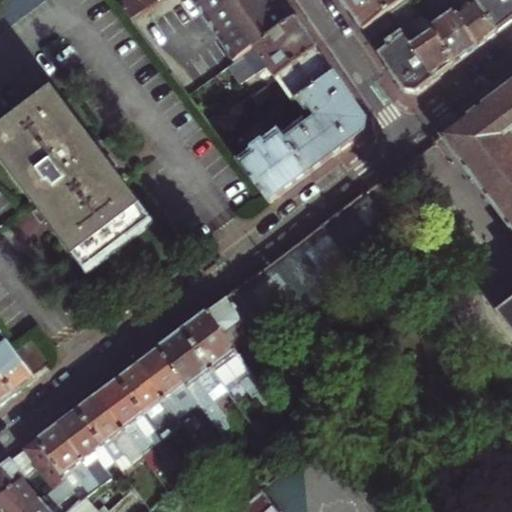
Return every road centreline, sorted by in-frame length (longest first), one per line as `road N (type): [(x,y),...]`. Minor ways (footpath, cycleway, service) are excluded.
road 1 (residential): [(400,140),(0,443)]
road 2 (residential): [(303,0),(400,140)]
road 3 (residential): [(511,55),(400,140)]
